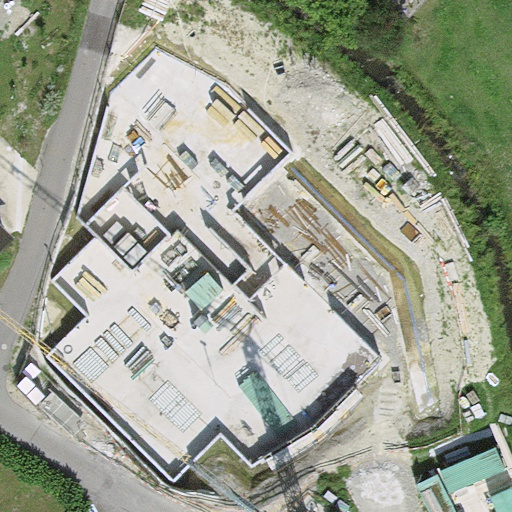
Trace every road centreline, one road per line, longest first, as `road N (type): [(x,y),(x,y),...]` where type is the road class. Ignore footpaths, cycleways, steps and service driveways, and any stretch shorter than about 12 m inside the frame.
road 1 (residential): [(105,0),(68,158),(0,333)]
road 2 (residential): [(158,511),(0,412)]
